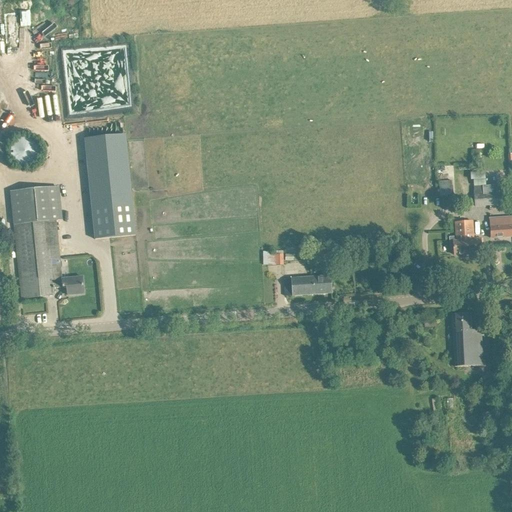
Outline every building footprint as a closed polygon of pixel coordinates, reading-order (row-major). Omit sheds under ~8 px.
[(45,92),(50,116),(56,115),(51,91),(45,92)] [(23,167),(26,167),(29,166),(33,165),(36,162),(38,160),(40,156),(40,153),(40,150),(39,147),(38,145),(37,143),(35,141),(33,140),(30,138),(28,138),(25,138),(22,138),(19,139),(17,140),(14,142),(12,145),(11,148),(11,151),(11,155),(13,159),(14,162),(17,165),(20,166),(23,167)] [(440,181),(441,186),(440,186),(441,196),(453,196),(452,181),(440,181)] [(500,185),(474,187),(475,207),(501,205),(500,185)] [(58,188),(11,192),(21,299),(54,296),(54,289),(53,280),(52,268),(61,268),(55,220),(61,219),(58,188)] [(134,205),(92,208),(95,239),(136,236),(134,205)] [(511,216),(490,218),(490,227),(491,238),(511,236),(511,216)] [(474,239),(472,222),(455,223),(455,232),(456,241),(454,241),(454,237),(449,237),(450,252),(454,251),(454,255),(481,253),(481,242),(483,242),(483,239),(474,239)] [(269,251),(263,251),(263,265),(276,265),(276,254),(269,254),(269,251)] [(351,254),(341,255),(342,266),(351,265),(351,254)] [(67,288),(68,296),(84,294),(82,277),(53,280),(54,289),(67,288)] [(284,280),(284,286),(285,296),(331,293),(330,277),(292,279),(284,280)] [(452,315),(453,325),(455,367),(483,366),(481,330),(471,330),(470,314),(452,315)]
